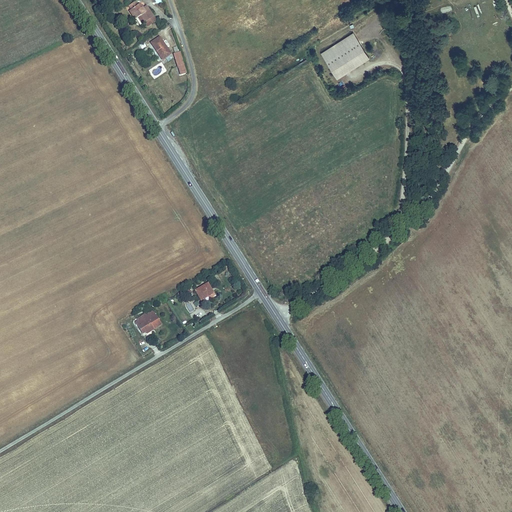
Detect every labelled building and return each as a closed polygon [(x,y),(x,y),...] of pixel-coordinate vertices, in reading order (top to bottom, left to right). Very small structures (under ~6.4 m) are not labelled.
[(138,14),(143,22),(152,16),(146,7),(142,9),(138,3),(135,5),(133,1),(127,4),(129,8),(127,10),(132,18),(138,14)] [(152,16),(143,22),(146,26),(155,21),(152,16)] [(371,56),(355,32),(321,55),(337,78),(371,56)] [(159,39),(151,43),(154,47),(152,49),(160,61),(169,55),(159,39)] [(180,77),(185,75),(182,68),(183,67),(179,55),(172,57),(176,68),(177,68),(180,77)] [(209,286),(197,293),(202,302),(213,297),(211,293),(213,293),(209,286)] [(190,312),(194,310),(189,303),(186,306),(190,312)] [(135,323),(138,327),(141,325),(145,332),(153,328),(154,330),(161,325),(155,315),(145,321),(144,318),(135,323)]
